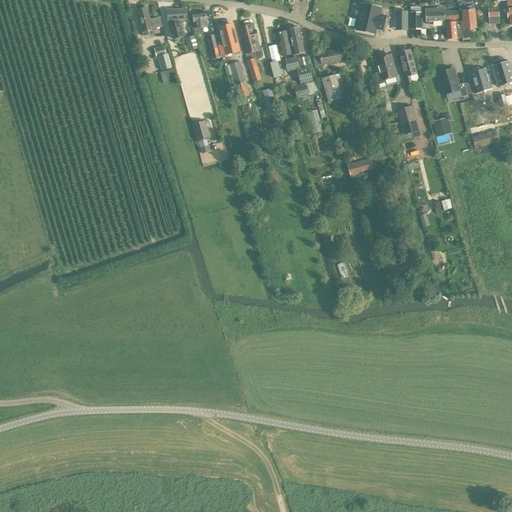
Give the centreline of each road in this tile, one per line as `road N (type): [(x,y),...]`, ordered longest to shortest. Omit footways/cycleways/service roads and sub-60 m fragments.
road 1 (unclassified): [(0,428),(62,412),(203,411),(511,456)]
road 2 (residential): [(180,0),(282,14),(355,40),(511,44)]
road 3 (track): [(283,511),(264,458),(203,411)]
